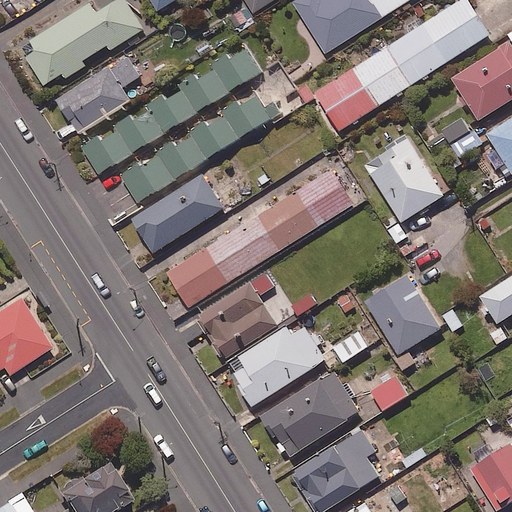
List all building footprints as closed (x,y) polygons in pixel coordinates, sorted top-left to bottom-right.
[(65,79),(69,84),(89,70),(86,65),(108,50),(111,55),(146,31),(124,0),(123,0),(99,17),(91,6),(33,45),(38,54),(29,60),(49,90),(65,79)] [(151,0),(160,14),(182,0),(151,0)] [(248,0),(258,15),(281,0),(248,0)] [(412,3),(410,0),(325,0),(323,2),(322,0),(301,0),(296,4),(329,55),(412,3)] [(425,28),(449,66),(492,38),(468,1),(425,28)] [(449,66),(425,28),(387,52),(411,90),(449,66)] [(511,47),(459,81),(455,84),(482,126),(511,106),(511,47)] [(216,72),(229,93),(264,71),(250,49),(233,61),(230,56),(213,66),(216,72)] [(356,72),(380,110),(411,90),(387,52),(356,72)] [(67,119),(61,123),(65,129),(76,122),(80,130),(130,100),(121,85),(138,75),(127,55),(54,99),(67,119)] [(229,93),(216,72),(203,80),(199,75),(182,86),(185,91),(198,112),(229,93)] [(380,110),(356,72),(318,96),(342,134),(380,110)] [(150,110),(165,133),(198,112),(185,91),(169,102),(165,96),(148,106),(150,110)] [(226,117),(241,141),(273,121),(266,109),(258,96),(242,106),(240,102),(223,112),(226,117)] [(120,132),(133,153),(165,133),(150,110),(136,119),(134,116),(116,126),(120,132)] [(193,140),(207,162),(241,141),(226,117),(211,127),(207,119),(188,131),(193,140)] [(511,120),(488,136),(497,150),(488,157),(496,170),(506,164),(511,173),(511,120)] [(485,145),(474,131),(463,140),(474,154),(485,145)] [(102,135),(83,147),(100,174),(133,153),(120,132),(106,141),(102,135)] [(447,201),(405,134),(386,146),(390,154),(368,168),(405,227),(447,201)] [(160,158),(174,182),(207,162),(193,140),(179,148),(175,142),(157,153),(160,158)] [(174,182),(160,158),(145,167),(142,163),(122,176),(139,203),(174,182)] [(297,190),(319,225),(356,202),(334,167),(297,190)] [(227,211),(205,178),(135,223),(157,256),(227,211)] [(319,225),(297,190),(258,214),(280,249),(319,225)] [(280,249),(258,214),(207,246),(228,281),(280,249)] [(396,217),(384,224),(398,247),(409,240),(396,217)] [(410,257),(427,246),(420,235),(400,249),(407,259),(410,257)] [(228,281),(207,246),(168,270),(189,304),(228,281)] [(268,269),(198,314),(208,330),(225,357),(278,324),(261,296),(278,285),(268,269)] [(442,325),(407,269),(365,296),(400,351),(442,325)] [(511,273),(481,293),(498,320),(511,311),(511,273)] [(311,289),(290,302),(298,316),(319,303),(311,289)] [(348,291),(337,297),(347,314),(358,308),(348,291)] [(51,347),(19,298),(0,310),(0,368),(3,366),(9,374),(51,347)] [(454,307),(442,313),(452,331),(464,324),(454,307)] [(511,335),(503,322),(486,333),(495,347),(511,335)] [(318,345),(324,341),(318,330),(312,334),(306,324),(293,332),(288,324),(229,360),(253,401),(326,358),(318,345)] [(377,339),(368,324),(334,345),(343,360),(377,339)] [(411,347),(394,358),(403,372),(420,361),(411,347)] [(335,368),(261,414),(274,436),(278,434),(281,439),(278,442),(284,452),(287,450),(290,455),(361,411),(335,368)] [(409,393),(398,374),(373,388),(384,408),(409,393)] [(376,448),(362,426),(293,469),(319,511),(379,475),(367,455),(376,448)] [(402,459),(408,468),(443,447),(438,438),(402,459)] [(511,441),(510,438),(494,448),(488,440),(474,449),(478,456),(467,463),(497,509),(511,499),(511,441)] [(111,511),(132,499),(107,461),(61,491),(71,506),(61,511),(111,511)] [(470,494),(451,463),(436,473),(430,462),(418,469),(443,511),(470,494)] [(398,480),(387,489),(398,504),(409,496),(398,480)] [(0,508),(0,511),(32,511),(22,495),(0,508)] [(373,511),(367,500),(345,511),(373,511)]
